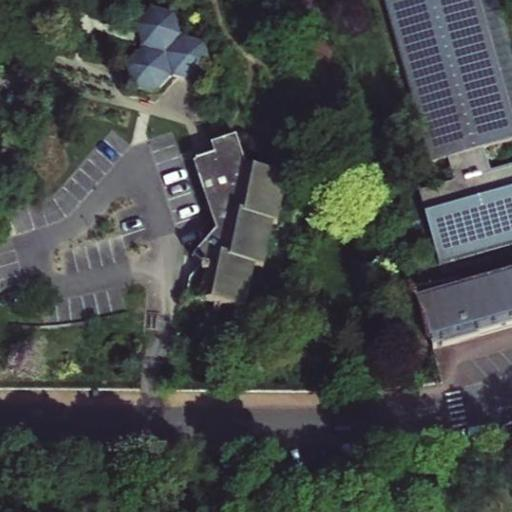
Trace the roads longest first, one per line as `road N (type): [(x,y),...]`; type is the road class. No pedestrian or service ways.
road 1 (residential): [(319,421),(0,419)]
road 2 (residential): [(511,383),(319,421)]
road 3 (residential): [(319,421),(398,423),(511,410)]
